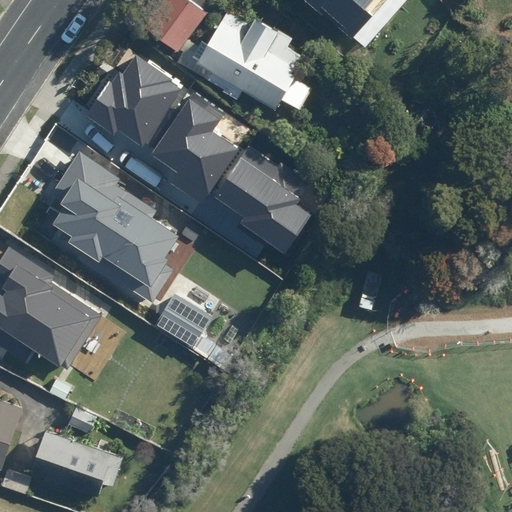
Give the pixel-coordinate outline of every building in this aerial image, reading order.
[(174,0),(162,17),(188,36),(207,10),(193,0),(174,0)] [(326,0),(349,26),(379,0),(326,0)] [(244,88),(277,107),(284,96),(302,107),(315,85),(297,75),(308,55),(289,44),(294,35),(280,26),(279,27),(257,15),(253,23),(229,9),(210,41),(204,38),(194,54),(201,57),(199,61),(214,70),(209,77),(226,87),(225,88),(239,97),(244,88)] [(82,118),(111,138),(118,130),(144,149),(188,89),(137,52),(119,77),(115,74),(82,118)] [(192,95),(154,153),(180,170),(171,184),(203,205),(238,151),(212,134),(224,116),(192,95)] [(125,285),(157,304),(186,258),(171,249),(184,229),(126,193),(129,188),(118,181),(122,175),(81,149),(55,191),(61,195),(59,198),(65,202),(54,219),(75,232),(70,240),(73,242),(70,246),(79,252),(76,257),(124,287),(125,285)] [(241,159),(215,198),(244,217),(240,223),(284,254),(310,216),(294,205),(299,198),(241,159)] [(223,296),(188,271),(179,284),(213,309),(223,296)] [(9,355),(56,385),(110,302),(63,272),(9,355)] [(0,285),(0,323),(17,334),(38,301),(4,279),(0,285)] [(195,345),(214,314),(177,291),(157,322),(195,345)] [(78,397),(90,405),(101,388),(88,380),(78,397)] [(0,465),(3,466),(25,403),(0,394),(0,465)] [(100,415),(78,405),(70,421),(92,431),(100,415)] [(126,454),(47,428),(33,470),(48,475),(47,478),(60,482),(61,480),(104,494),(108,483),(104,482),(105,479),(116,483),(126,454)] [(4,484),(28,492),(34,476),(9,468),(4,484)]
